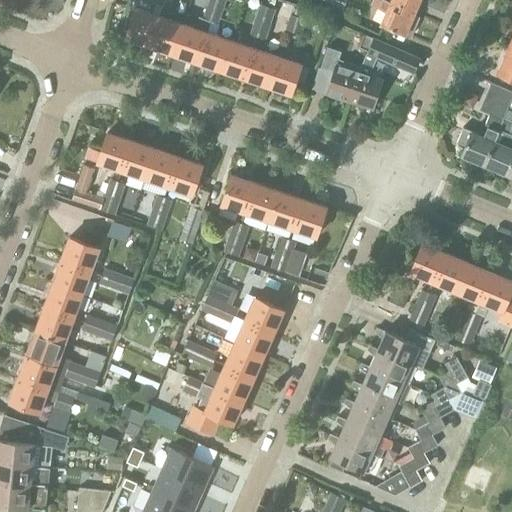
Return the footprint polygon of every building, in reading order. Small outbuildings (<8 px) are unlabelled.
[(208,0),(207,2),(215,5),(223,8),(225,0),(208,0)] [(347,0),(323,0),(344,9),(347,0)] [(371,0),(370,4),(386,10),(381,23),(405,34),(411,37),(417,23),(411,20),(415,10),(391,0),(371,0)] [(391,0),(415,10),(419,0),(391,0)] [(202,17),(202,18),(210,20),(218,23),(223,8),(215,5),(207,2),(202,17)] [(270,24),(276,9),(259,3),(254,18),(270,24)] [(149,45),(159,16),(135,8),(125,37),(149,45)] [(290,13),(285,29),(301,35),(306,19),(290,13)] [(173,53),(183,24),(159,16),(149,45),(173,53)] [(173,53),(196,61),(206,32),(210,20),(202,18),(202,17),(199,16),(194,28),(183,24),(173,53)] [(265,39),(270,24),(254,18),(249,34),(265,39)] [(220,69),(230,40),(206,32),(196,61),(220,69)] [(371,75),(379,55),(391,60),(396,47),(373,37),(361,66),(359,71),(349,100),(373,108),(382,79),(371,75)] [(243,77),(253,48),(230,40),(220,69),(243,77)] [(326,92),(349,100),(359,71),(361,66),(339,58),(341,51),(328,46),(323,60),(321,68),(333,72),(326,92)] [(267,85),(277,56),(253,48),(243,77),(267,85)] [(511,79),(511,50),(507,49),(497,73),(511,79)] [(277,56),(267,85),(291,93),(300,64),(277,56)] [(483,165),(504,117),(511,96),(511,90),(491,82),(479,109),(492,115),(487,126),(483,135),(464,127),(458,141),(466,144),(461,155),(483,165)] [(469,111),(474,98),(455,91),(450,104),(469,111)] [(506,174),(511,159),(511,134),(510,133),(511,129),(511,120),(504,117),(483,165),(506,174)] [(121,169),(131,140),(107,132),(101,151),(97,161),(121,169)] [(145,177),(155,148),(131,140),(121,169),(145,177)] [(89,147),(86,157),(97,161),(101,151),(89,147)] [(155,148),(145,177),(168,185),(178,156),(155,148)] [(192,194),(202,164),(178,156),(168,185),(192,194)] [(85,193),(93,168),(83,165),(72,198),(72,199),(99,208),(102,199),(85,193)] [(255,182),(231,174),(221,203),(245,212),(255,182)] [(120,199),(125,183),(109,178),(104,193),(120,199)] [(269,220),(278,190),(255,182),(245,212),(269,220)] [(292,228),(302,198),(278,190),(269,220),(292,228)] [(115,214),(120,199),(104,193),(102,199),(99,208),(115,214)] [(167,214),(173,199),(156,194),(151,209),(167,214)] [(302,198),(292,228),(316,236),(326,206),(302,198)] [(162,229),(167,214),(151,209),(146,224),(162,229)] [(193,243),(204,213),(189,209),(179,239),(193,243)] [(244,241),(249,226),(233,220),(228,235),(244,241)] [(112,221),(107,235),(125,241),(129,227),(112,221)] [(239,256),(244,241),(228,235),(223,250),(239,256)] [(61,260),(90,271),(99,247),(70,236),(61,260)] [(291,258),(296,241),(280,236),(274,252),(291,258)] [(445,253),(422,243),(410,272),(434,281),(445,253)] [(287,270),(291,258),(274,252),(270,266),(287,271),(287,270)] [(456,291),(468,262),(445,253),(434,281),(456,291)] [(81,294),(90,271),(61,260),(52,283),(81,294)] [(479,300),(491,272),(468,262),(456,291),(479,300)] [(98,283),(114,289),(120,272),(104,267),(98,283)] [(120,272),(114,289),(128,294),(134,278),(120,272)] [(511,280),(491,272),(479,300),(501,309),(497,321),(511,327),(511,324),(511,293),(510,293),(511,288),(511,280)] [(73,317),(81,294),(52,283),(44,307),(73,317)] [(399,284),(390,302),(405,309),(413,291),(399,284)] [(421,289),(415,304),(431,310),(437,296),(421,289)] [(204,301),(234,314),(237,306),(208,294),(204,301)] [(245,319),(273,332),(283,309),(255,296),(245,319)] [(231,322),(234,314),(204,301),(201,309),(231,322)] [(411,312),(408,319),(424,325),(431,310),(415,304),(411,312)] [(65,341),(73,317),(44,307),(35,330),(65,341)] [(483,315),(467,309),(461,323),(477,329),(483,315)] [(81,329),(97,335),(103,319),(87,313),(81,329)] [(103,319),(97,335),(111,340),(117,324),(103,319)] [(263,355),(273,332),(245,319),(235,342),(263,355)] [(477,329),(461,323),(454,338),(463,341),(471,345),(477,329)] [(378,348),(418,367),(426,350),(430,351),(435,339),(409,328),(404,339),(385,331),(377,327),(375,332),(382,338),(378,348)] [(35,330),(27,354),(56,364),(67,368),(70,360),(59,356),(65,341),(35,330)] [(184,347),(214,360),(218,352),(188,338),(184,347)] [(253,377),(263,355),(235,342),(225,365),(253,377)] [(418,367),(378,348),(377,349),(369,345),(367,349),(374,356),(370,366),(410,384),(412,385),(413,384),(411,384),(418,367)] [(210,368),(214,360),(184,347),(181,354),(210,368)] [(511,355),(501,352),(498,363),(511,367),(511,355)] [(18,377),(48,388),(56,364),(27,354),(18,377)] [(449,370),(457,383),(468,377),(456,356),(445,363),(449,370)] [(64,376),(79,382),(85,365),(70,360),(67,368),(64,376)] [(362,362),(360,367),(367,373),(362,384),(401,401),(408,396),(406,395),(410,384),(370,366),(362,362)] [(79,382),(94,387),(100,371),(85,365),(79,382)] [(215,388),(243,400),(253,377),(225,365),(215,388)] [(461,392),(457,383),(449,370),(439,376),(444,386),(442,388),(448,399),(461,392)] [(44,398),(55,402),(59,392),(48,388),(18,377),(10,401),(39,412),(44,398)] [(362,384),(353,380),(352,385),(359,391),(354,401),(393,419),(401,401),(362,384)] [(232,423),(243,400),(215,388),(203,383),(197,396),(201,398),(197,406),(193,404),(185,421),(214,434),(221,418),(232,423)] [(454,409),(448,399),(442,388),(431,394),(437,404),(434,406),(440,417),(454,409)] [(59,392),(55,402),(54,407),(69,412),(74,397),(59,392)] [(393,419),(354,401),(346,398),(344,402),(351,409),(346,419),(380,434),(385,437),(393,419)] [(446,427),(440,417),(434,406),(423,412),(429,422),(426,423),(432,435),(432,434),(446,427)] [(343,426),(339,437),(338,437),(372,453),(379,456),(380,456),(384,448),(388,450),(393,440),(385,437),(380,434),(346,419),(338,416),(336,420),(343,426)] [(0,439),(0,462),(32,465),(49,467),(52,445),(41,444),(45,428),(22,420),(16,441),(0,439)] [(438,445),(432,434),(432,435),(426,423),(415,429),(418,435),(407,441),(410,445),(418,441),(424,452),(438,445)] [(338,437),(339,437),(330,433),(328,438),(335,444),(330,456),(371,474),(379,456),(372,453),(338,437)] [(430,462),(424,452),(418,441),(410,445),(410,446),(408,447),(413,457),(410,459),(416,470),(417,470),(430,462)] [(141,459),(144,452),(133,447),(130,454),(141,459)] [(172,450),(163,469),(204,488),(213,468),(214,468),(214,467),(170,447),(170,449),(172,450)] [(141,459),(130,454),(126,462),(138,467),(141,459)] [(422,480),(417,470),(416,470),(410,459),(399,465),(401,470),(376,485),(376,487),(395,495),(410,486),(410,487),(422,480)] [(0,484),(47,489),(49,467),(32,465),(0,462),(0,484)] [(452,465),(439,501),(470,511),(473,511),(486,477),(452,465)] [(163,469),(153,491),(194,509),(204,488),(163,469)] [(134,491),(137,483),(126,478),(123,486),(134,491)] [(45,509),(47,489),(0,484),(0,504),(28,508),(45,509)] [(88,511),(92,488),(79,487),(76,511),(88,511)] [(92,488),(88,511),(101,511),(111,490),(92,488)] [(143,510),(142,511),(143,511),(193,511),(194,509),(153,491),(145,511),(143,510)] [(330,492),(323,507),(333,511),(340,511),(346,499),(330,492)]
